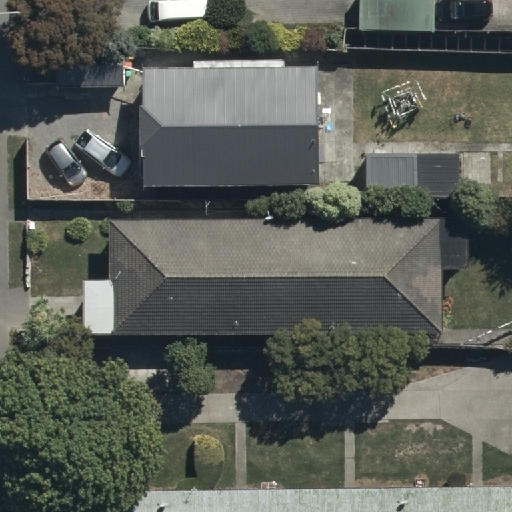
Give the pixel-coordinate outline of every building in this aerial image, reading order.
[(431,0),(359,0),(359,28),(430,31),(431,0)] [(125,37),(55,37),(54,85),(125,86),(125,37)] [(192,63),(139,64),(140,99),(137,99),(139,153),(142,153),(143,182),(318,182),(318,161),(326,161),(326,146),(317,147),(316,106),(321,105),(320,90),(317,90),(316,62),(285,63),(285,56),(192,56),(192,63)] [(459,151),(363,150),(362,195),(458,196),(459,151)] [(108,217),(108,273),(80,273),(80,329),(440,329),(440,264),(467,264),(467,217),(108,217)] [(511,511),(511,497),(71,503),(71,511),(511,511)]
